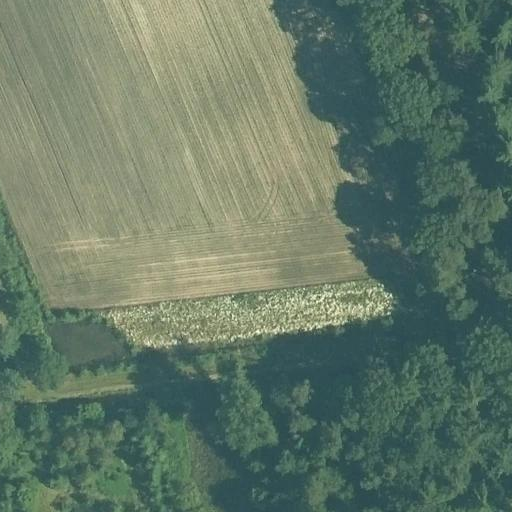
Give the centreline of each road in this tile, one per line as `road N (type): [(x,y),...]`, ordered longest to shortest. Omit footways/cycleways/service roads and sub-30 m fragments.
road 1 (track): [(511,342),(44,398)]
road 2 (unclassified): [(511,216),(423,0)]
